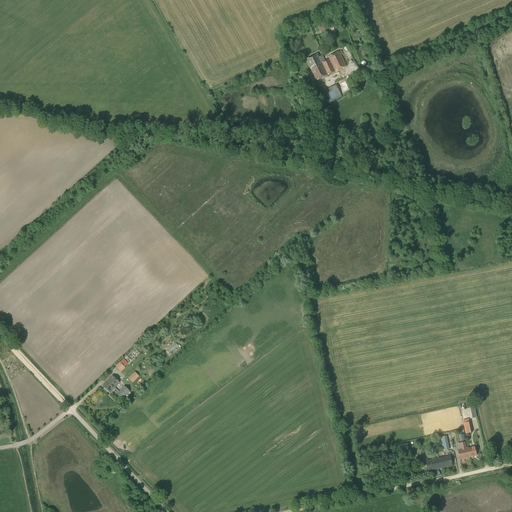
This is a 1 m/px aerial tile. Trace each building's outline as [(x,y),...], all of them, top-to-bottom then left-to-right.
[(322,35),(326,33),(334,30),(332,23),(320,28),(322,35)] [(323,55),(320,56),(318,53),(306,59),(310,68),(317,81),(347,66),(340,51),(328,56),(329,59),(325,61),(323,55)] [(331,102),(342,96),(341,94),(350,90),(346,81),(325,90),(331,102)] [(128,365),(140,354),(135,349),(124,360),(123,359),(115,366),(121,372),(128,365)] [(128,378),(132,383),(139,376),(135,372),(128,378)] [(118,392),(114,388),(119,383),(112,376),(102,386),(109,393),(112,390),(116,393),(116,394),(122,400),(130,392),(124,386),(118,392)] [(465,434),(473,432),(471,422),(463,423),(465,434)] [(450,449),(447,437),(441,439),(443,451),(450,449)] [(468,448),(468,447),(467,447),(458,449),(460,460),(470,458),(470,457),(477,455),(475,447),(468,448)] [(429,471),(452,466),(450,456),(427,461),(429,471)] [(409,470),(425,466),(424,461),(408,465),(409,470)]
